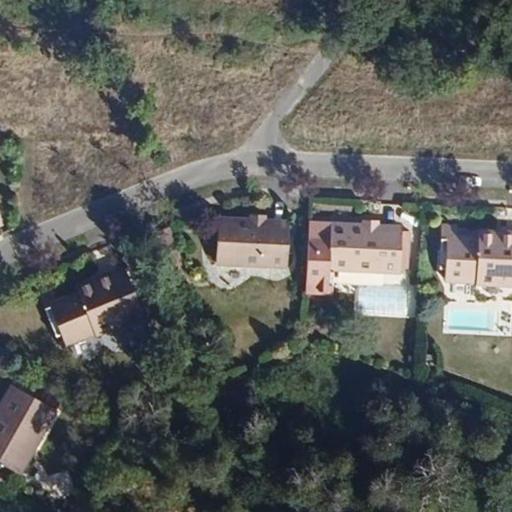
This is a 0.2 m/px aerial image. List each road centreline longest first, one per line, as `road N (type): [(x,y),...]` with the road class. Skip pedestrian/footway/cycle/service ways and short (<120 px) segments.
road 1 (residential): [(239,167),(511,177)]
road 2 (residential): [(0,254),(239,167)]
road 3 (residential): [(239,167),(333,43)]
